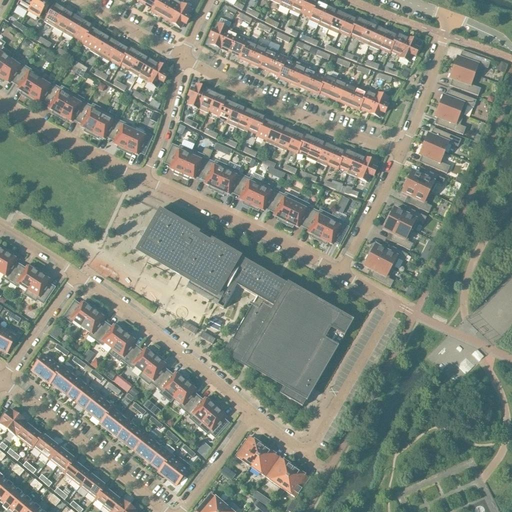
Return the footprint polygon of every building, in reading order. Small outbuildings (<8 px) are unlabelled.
[(28,11),(34,0),(20,0),(18,5),(28,11)] [(34,0),(28,11),(38,17),(43,10),(45,11),(49,5),(47,3),(48,0),(34,0)] [(152,12),(158,0),(145,0),(143,5),(152,10),(151,12),(152,12)] [(161,17),(171,0),(170,0),(170,1),(169,0),(158,0),(152,12),(161,17)] [(170,23),(181,4),(173,0),(171,0),(161,17),(170,23)] [(289,11),(293,0),(282,0),(279,7),(289,11)] [(299,16),(305,0),(293,0),(289,11),(299,16)] [(309,20),(317,1),(316,0),(305,0),(299,16),(300,14),(309,18),(308,19),(309,20)] [(318,26),(327,7),(317,3),(318,1),(317,1),(309,20),(318,24),(317,26),(318,26)] [(241,11),(243,7),(236,3),(233,7),(241,11)] [(53,28),(64,10),(54,4),(43,23),(53,28)] [(181,4),(170,23),(180,29),(183,24),(185,25),(189,18),(187,17),(191,10),(181,4)] [(328,31),(336,11),(327,7),(318,26),(328,31)] [(234,16),(236,12),(228,8),(226,12),(234,16)] [(62,34),(73,15),(64,10),(53,28),(62,34)] [(337,35),(346,16),(336,11),(328,31),(337,35)] [(72,39),(82,21),(73,15),(62,34),(72,39)] [(348,37),(357,18),(356,20),(346,16),(337,35),(338,35),(339,33),(348,37)] [(358,42),(367,23),(357,18),(348,37),(349,38),(350,36),(359,40),(358,42)] [(81,44),(92,26),(82,21),(72,39),(73,37),(82,43),(81,44)] [(368,47),(377,27),(367,23),(358,42),(368,47)] [(219,49),(228,29),(218,25),(214,32),(212,31),(209,38),(211,39),(209,45),(219,49)] [(89,52),(100,33),(91,28),(92,26),(81,44),(90,50),(89,52)] [(378,51),(387,32),(377,27),(368,47),(378,51)] [(229,53),(238,33),(228,29),(219,49),(220,49),(229,53)] [(389,53),(397,34),(396,36),(387,32),(378,51),(379,49),(389,53)] [(99,57),(110,39),(100,33),(89,52),(99,57)] [(239,59),(247,40),(237,36),(238,33),(229,53),(239,57),(238,59),(239,59)] [(398,58),(407,38),(407,39),(397,34),(389,53),(389,54),(390,52),(399,56),(398,58)] [(407,38),(398,58),(409,63),(412,56),(415,57),(418,49),(415,48),(418,43),(407,38)] [(108,63),(119,44),(110,39),(99,57),(108,63)] [(249,63),(257,44),(256,46),(246,42),(247,40),(239,59),(249,63)] [(119,66),(129,48),(128,50),(119,44),(108,63),(110,61),(119,66)] [(258,68),(267,48),(257,44),(249,63),(258,68)] [(39,48),(36,54),(42,57),(45,52),(39,48)] [(128,72),(139,54),(129,48),(119,66),(119,67),(120,65),(129,70),(127,72),(128,72)] [(268,72),(277,52),(267,48),(258,68),(268,72)] [(0,72),(12,56),(1,49),(0,51),(0,50),(0,72)] [(278,78),(286,59),(276,55),(277,53),(277,52),(268,72),(278,76),(277,78),(278,78)] [(452,68),(478,77),(481,67),(487,69),(490,62),(461,52),(459,58),(456,57),(452,68)] [(137,78),(148,59),(139,54),(128,72),(137,78)] [(14,84),(25,68),(19,64),(18,66),(9,60),(12,56),(0,72),(0,80),(2,82),(4,81),(7,83),(9,81),(14,84)] [(146,83),(158,64),(157,64),(148,59),(137,78),(146,83)] [(288,82),(296,63),(295,65),(285,61),(286,59),(278,78),(288,82)] [(297,87),(306,67),(296,63),(288,82),(297,87)] [(158,64),(146,83),(156,89),(160,82),(163,83),(167,76),(164,75),(167,70),(158,64)] [(498,64),(496,70),(503,73),(506,66),(498,64)] [(307,91),(316,71),(306,67),(297,87),(307,91)] [(27,99),(39,80),(29,74),(31,72),(25,68),(14,84),(20,87),(18,90),(21,93),(20,94),(27,99)] [(478,77),(452,68),(448,79),(451,80),(449,86),(477,97),(480,89),(470,86),(474,76),(478,77)] [(77,70),(75,74),(81,78),(84,73),(79,70),(77,70)] [(317,95),(326,76),(325,76),(325,78),(315,74),(316,72),(316,71),(307,91),(317,95)] [(408,74),(403,71),(400,76),(405,79),(408,74)] [(328,98),(337,78),(336,78),(335,80),(326,76),(317,95),(318,96),(318,94),(328,98)] [(338,102),(347,83),(337,78),(328,98),(338,102)] [(45,104),(55,87),(49,84),(48,86),(39,80),(27,99),(33,103),(34,101),(38,103),(40,100),(45,104)] [(348,107),(356,87),(347,83),(338,102),(348,107)] [(197,110),(206,90),(196,85),(193,91),(191,90),(188,97),(190,98),(187,105),(197,110)] [(58,118),(72,94),(61,88),(60,90),(55,87),(45,104),(51,107),(49,110),(53,112),(52,114),(58,118)] [(358,111),(366,92),(366,91),(365,93),(356,89),(357,87),(356,87),(348,107),(358,111)] [(207,114),(216,94),(206,90),(197,110),(207,114)] [(438,106),(463,116),(467,106),(473,109),(476,101),(447,90),(445,96),(442,95),(438,106)] [(368,114),(377,94),(377,93),(376,96),(366,92),(358,111),(359,109),(368,113),(368,114)] [(77,122),(86,105),(81,103),(83,101),(72,94),(58,118),(65,122),(66,120),(70,122),(72,119),(77,122)] [(217,118),(226,99),(216,94),(207,114),(208,114),(209,112),(218,116),(217,118)] [(377,94),(368,114),(379,118),(381,113),(384,114),(387,107),(384,105),(388,98),(377,94)] [(226,125),(235,105),(225,101),(226,99),(217,118),(227,122),(226,124),(226,125)] [(91,136),(103,112),(92,106),(91,108),(86,105),(77,122),(83,125),(81,128),(85,130),(84,132),(91,136)] [(236,129),(245,109),(235,105),(226,125),(236,129)] [(459,126),(463,116),(438,106),(434,118),(436,119),(434,125),(462,136),(465,128),(459,126)] [(246,133),(255,113),(245,109),(236,129),(246,133)] [(103,112),(91,136),(98,139),(99,137),(103,140),(104,136),(110,139),(118,122),(113,120),(114,117),(103,112)] [(154,113),(150,121),(155,123),(159,115),(154,113)] [(257,137),(265,118),(255,113),(246,133),(247,133),(248,131),(257,135),(256,137),(257,137)] [(265,144),(274,124),(264,120),(265,118),(257,137),(266,141),(265,143),(265,144)] [(124,152),(134,132),(124,127),(124,125),(118,122),(110,139),(115,142),(114,145),(118,147),(117,149),(124,152)] [(275,148),(284,128),(274,124),(265,144),(275,148)] [(285,152),(294,132),(284,128),(275,148),(285,152)] [(423,145),(444,153),(448,144),(457,148),(460,140),(432,129),(430,135),(427,134),(423,145)] [(134,132),(124,152),(131,155),(132,154),(136,155),(137,152),(143,155),(151,138),(144,135),(143,137),(134,132)] [(193,132),(191,138),(196,140),(199,135),(193,132)] [(296,154),(305,135),(304,135),(303,137),(294,132),(285,152),(286,152),(287,150),(296,154)] [(199,135),(196,140),(201,143),(204,138),(199,135)] [(306,159),(315,139),(305,135),(296,154),(297,154),(297,153),(307,157),(306,159)] [(316,163),(324,144),(315,139),(306,159),(316,163)] [(326,168),(334,148),(324,144),(316,163),(326,168)] [(440,163),(444,153),(423,145),(418,155),(421,157),(418,163),(446,174),(449,167),(440,163)] [(181,177),(191,152),(180,147),(179,149),(172,146),(165,164),(171,166),(170,170),(174,172),(173,173),(181,177)] [(337,170),(345,150),(344,152),(334,148),(326,168),(327,165),(337,170)] [(347,174),(355,155),(345,150),(337,170),(338,168),(347,172),(346,174),(347,174)] [(200,179),(208,162),(202,159),(203,157),(191,152),(181,177),(188,180),(188,178),(193,180),(194,176),(200,179)] [(357,179),(365,158),(365,159),(355,155),(347,174),(357,179)] [(365,158),(357,179),(367,183),(370,176),(373,177),(376,170),(373,168),(376,163),(365,158)] [(215,192),(226,167),(215,162),(214,164),(208,162),(200,179),(206,182),(205,185),(209,187),(208,189),(215,192)] [(235,195),(243,177),(236,174),(235,176),(225,172),(227,168),(226,167),(215,192),(223,195),(223,193),(227,195),(229,192),(235,195)] [(269,168),(266,174),(273,176),(275,170),(273,169),(269,168)] [(404,182),(431,194),(436,184),(441,187),(444,180),(424,171),(422,177),(412,172),(410,177),(407,175),(404,182)] [(458,175),(456,182),(461,184),(464,178),(458,175)] [(250,208),(261,183),(250,178),(249,180),(243,177),(235,195),(241,198),(240,201),(244,203),(243,205),(250,208)] [(426,205),(431,194),(404,182),(402,188),(404,189),(401,193),(411,198),(408,204),(428,214),(431,207),(426,205)] [(270,211),(278,194),(272,191),(273,189),(261,183),(250,208),(257,211),(258,209),(262,211),(264,208),(270,211)] [(284,224),(296,200),(285,195),(284,197),(278,194),(270,211),(276,214),(274,217),(278,219),(277,221),(284,224)] [(342,198),(336,212),(342,215),(348,201),(342,198)] [(304,228),(312,211),(306,208),(307,205),(296,200),(284,224),(291,228),(292,226),(296,228),(298,225),(304,228)] [(386,219),(412,232),(417,222),(423,224),(426,218),(406,208),(403,214),(394,209),(391,214),(389,213),(386,219)] [(351,322),(292,288),(240,258),(241,257),(211,240),(210,240),(212,241),(211,244),(196,235),(197,233),(199,234),(199,233),(159,210),(158,210),(160,211),(137,250),(174,271),(173,273),(179,276),(183,269),(192,275),(185,288),(185,289),(186,287),(217,305),(216,306),(222,310),(236,287),(236,286),(256,297),(256,298),(231,340),(237,343),(229,355),(250,367),(249,370),(250,370),(251,368),(284,387),(280,394),(279,394),(302,407),(301,407),(306,399),(306,400),(305,401),(306,402),(353,321),(352,320),(351,322)] [(319,241),(331,217),(320,212),(319,214),(312,211),(304,228),(310,231),(309,234),(313,236),(312,238),(319,241)] [(331,217),(319,241),(326,245),(326,243),(330,245),(332,242),(339,245),(347,228),(341,225),(342,223),(331,217)] [(407,242),(412,232),(386,219),(383,225),(385,226),(383,231),(393,235),(390,241),(409,251),(412,245),(407,242)] [(367,255),(393,269),(398,259),(404,262),(407,255),(388,245),(385,251),(375,246),(373,251),(370,249),(367,255)] [(10,283),(20,267),(13,263),(15,260),(11,257),(12,256),(6,252),(0,261),(0,274),(4,276),(3,278),(10,283)] [(388,279),(393,269),(367,255),(364,262),(366,263),(364,267),(373,272),(370,278),(390,288),(393,282),(388,279)] [(25,295),(40,273),(33,268),(32,270),(28,268),(26,271),(20,267),(10,283),(17,287),(18,285),(27,291),(24,295),(25,295)] [(40,273),(25,295),(35,302),(37,300),(43,304),(54,288),(47,284),(49,281),(45,278),(46,277),(40,273)] [(408,289),(405,295),(410,298),(413,291),(408,289)] [(81,327),(94,309),(87,305),(86,307),(82,304),(80,307),(74,302),(63,318),(70,323),(72,321),(81,327)] [(95,341),(106,325),(101,321),(103,318),(99,316),(100,314),(94,309),(81,327),(90,334),(88,336),(95,341)] [(184,323),(185,323),(184,322),(181,327),(194,335),(194,334),(196,330),(184,323)] [(109,354),(125,333),(119,328),(118,329),(114,327),(112,330),(106,325),(95,341),(102,346),(103,344),(111,350),(109,354)] [(6,331),(0,341),(0,350),(6,354),(9,349),(11,350),(19,338),(6,331)] [(126,364),(137,349),(132,344),(134,342),(130,339),(132,337),(125,333),(109,354),(119,361),(120,360),(126,364)] [(208,337),(205,341),(212,345),(215,340),(214,340),(208,337)] [(140,378),(156,356),(150,352),(149,353),(145,350),(143,353),(137,349),(126,364),(132,369),(134,367),(142,373),(139,377),(140,378)] [(40,378),(53,362),(44,355),(31,371),(40,378)] [(156,388),(168,373),(162,368),(165,366),(161,363),(162,361),(156,356),(140,378),(149,385),(151,383),(156,388)] [(97,370),(102,364),(95,359),(91,366),(97,370)] [(61,369),(53,362),(40,378),(49,385),(50,384),(50,383),(61,369)] [(71,374),(62,367),(61,369),(50,383),(50,384),(58,390),(71,374)] [(111,372),(107,378),(112,381),(116,376),(111,372)] [(169,402),(187,381),(181,376),(179,378),(176,375),(174,378),(168,373),(156,388),(161,392),(160,394),(169,402)] [(67,397),(79,381),(71,374),(58,390),(67,397)] [(75,403),(88,387),(79,381),(67,397),(75,403)] [(186,412),(198,398),(193,393),(195,391),(191,388),(193,386),(187,381),(169,402),(170,402),(173,399),(181,405),(179,407),(186,412)] [(125,385),(121,389),(127,393),(130,389),(125,385)] [(84,410),(96,394),(88,387),(75,403),(84,410)] [(132,389),(128,394),(134,399),(138,394),(132,389)] [(92,417),(105,401),(96,394),(84,410),(92,417)] [(131,403),(134,399),(128,395),(125,398),(131,403)] [(198,427),(216,407),(210,402),(209,403),(206,400),(203,403),(198,398),(186,412),(191,417),(189,419),(198,427)] [(114,407),(113,407),(105,401),(92,417),(100,423),(101,423),(112,409),(114,407)] [(137,412),(140,408),(135,404),(132,407),(137,412)] [(216,407),(198,427),(208,435),(209,433),(215,438),(228,424),(222,419),(224,416),(221,413),(222,412),(216,407)] [(140,408),(137,412),(143,416),(145,413),(140,408)] [(121,416),(112,409),(101,423),(100,423),(99,425),(108,432),(121,416)] [(0,424),(7,431),(18,417),(10,410),(0,422),(0,424)] [(116,438),(129,422),(121,416),(108,432),(116,438)] [(15,437),(26,423),(18,417),(7,431),(15,437)] [(154,425),(157,422),(151,417),(148,421),(154,425)] [(125,445),(138,429),(129,422),(116,438),(125,445)] [(157,422),(154,425),(159,430),(162,427),(157,422)] [(23,443),(34,429),(26,423),(15,437),(23,443)] [(31,449),(43,434),(42,435),(34,429),(23,443),(31,449)] [(133,452),(146,436),(138,429),(125,445),(133,452)] [(170,439),(173,436),(168,431),(165,435),(170,439)] [(41,454),(51,440),(43,434),(31,449),(32,450),(33,448),(41,454)] [(142,458),(155,442),(146,436),(133,452),(142,458)] [(173,436),(170,439),(175,444),(178,441),(173,436)] [(190,438),(186,442),(191,446),(195,442),(190,438)] [(250,468),(264,448),(249,438),(235,457),(250,468)] [(49,460),(59,446),(51,440),(41,454),(49,460)] [(150,465),(163,449),(155,442),(142,458),(150,465)] [(163,449),(150,465),(159,471),(159,472),(170,457),(171,457),(172,456),(171,455),(174,452),(166,445),(163,449)] [(57,467),(67,453),(59,446),(49,460),(57,467)] [(187,454),(190,450),(184,446),(181,449),(187,454)] [(250,468),(265,478),(279,458),(264,448),(250,468)] [(190,450),(187,454),(192,458),(195,455),(190,450)] [(63,475),(76,459),(67,453),(57,467),(64,473),(63,474),(63,475)] [(15,454),(12,458),(17,462),(20,458),(15,454)] [(179,464),(171,457),(170,457),(159,472),(159,471),(157,473),(166,480),(179,464)] [(279,458),(265,478),(280,488),(293,468),(279,458)] [(71,481),(82,467),(75,461),(76,459),(63,475),(71,481)] [(27,471),(31,467),(25,462),(22,466),(27,471)] [(179,464),(166,480),(175,487),(188,471),(179,464)] [(15,474),(20,468),(16,465),(12,471),(15,474)] [(31,467),(27,471),(33,475),(36,471),(31,467)] [(79,487),(90,473),(82,467),(71,481),(79,487)] [(20,468),(15,474),(19,477),(24,471),(20,468)] [(293,468),(280,488),(294,498),(308,479),(293,468)] [(87,493),(98,479),(90,473),(79,487),(87,493)] [(43,483),(46,480),(41,475),(38,479),(43,483)] [(94,501),(106,486),(98,479),(87,493),(95,500),(94,501)] [(0,502),(3,506),(17,490),(12,486),(14,484),(9,480),(8,482),(0,491),(0,502)] [(33,489),(38,483),(34,480),(30,486),(33,489)] [(46,480),(43,483),(48,488),(51,484),(46,480)] [(38,483),(33,489),(37,492),(42,486),(38,483)] [(102,508),(113,494),(105,488),(107,486),(106,486),(94,501),(102,508)] [(10,511),(13,511),(26,498),(21,494),(23,492),(18,488),(17,490),(3,506),(2,508),(6,511),(8,509),(10,511)] [(59,497),(62,493),(57,489),(54,492),(59,497)] [(62,493),(59,497),(64,501),(67,497),(62,493)] [(107,511),(111,511),(121,500),(113,494),(102,508),(107,511)] [(219,511),(224,506),(211,494),(195,511),(219,511)] [(52,504),(56,498),(53,495),(48,501),(52,504)] [(28,511),(35,505),(30,501),(32,500),(27,496),(26,498),(13,511),(28,511)] [(56,498),(52,504),(55,507),(60,501),(56,498)] [(124,511),(129,506),(121,500),(111,511),(124,511)] [(74,510),(77,506),(72,502),(69,506),(74,510)] [(42,511),(39,509),(41,507),(36,503),(35,505),(28,511),(42,511)]
